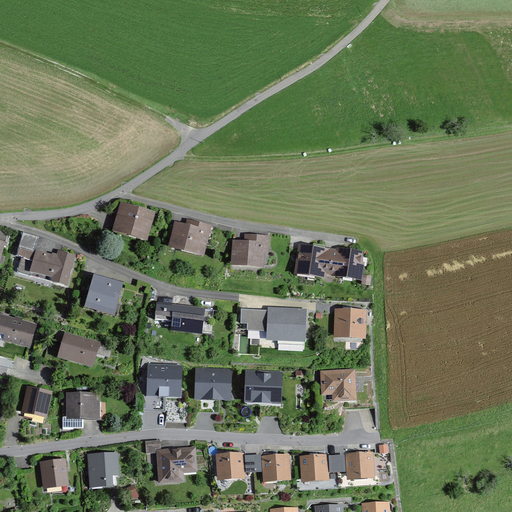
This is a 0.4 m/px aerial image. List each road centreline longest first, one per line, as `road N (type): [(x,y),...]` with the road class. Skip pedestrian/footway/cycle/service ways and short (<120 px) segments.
road 1 (residential): [(0,452),(170,433),(376,437)]
road 2 (residential): [(0,219),(168,286),(359,307)]
road 3 (residential): [(122,191),(299,73),(379,0)]
road 4 (residential): [(122,191),(236,223),(355,241)]
road 5 (residential): [(0,217),(75,210),(122,191)]
